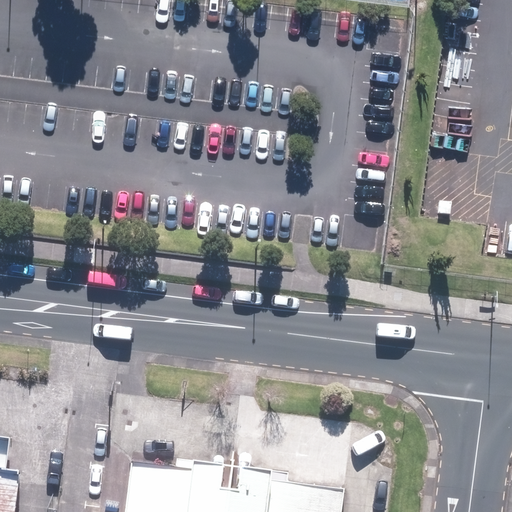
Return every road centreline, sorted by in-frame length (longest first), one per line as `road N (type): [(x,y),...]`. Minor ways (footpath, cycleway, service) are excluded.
road 1 (secondary): [(487,358),(0,298)]
road 2 (residential): [(468,511),(487,358)]
